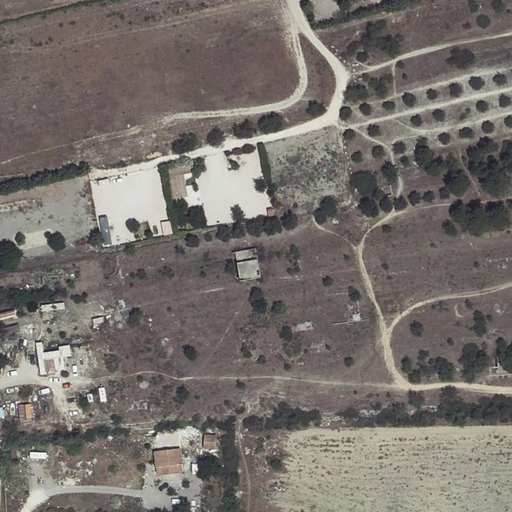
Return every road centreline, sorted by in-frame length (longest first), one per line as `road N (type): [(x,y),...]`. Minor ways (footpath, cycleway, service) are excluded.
road 1 (unclassified): [(291,0),(338,68),(342,92),(321,124),(104,176)]
road 2 (track): [(340,80),(435,46),(511,34)]
